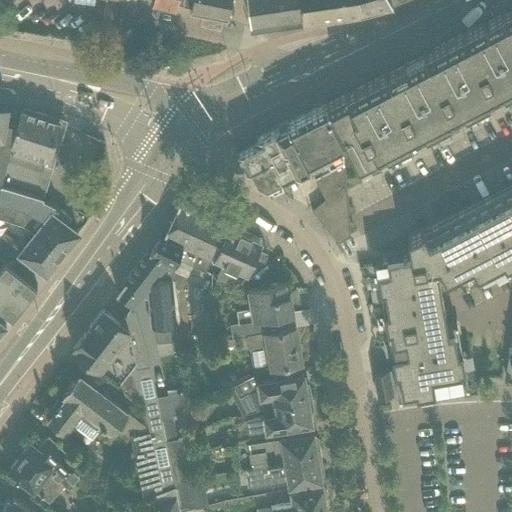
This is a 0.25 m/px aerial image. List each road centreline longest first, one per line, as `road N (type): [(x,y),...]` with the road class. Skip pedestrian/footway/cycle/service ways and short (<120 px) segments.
road 1 (residential): [(371,511),(329,274),(311,245),(241,194)]
road 2 (residential): [(263,77),(248,51),(21,0)]
road 3 (tertiary): [(0,379),(149,184)]
road 4 (residential): [(263,77),(395,31),(455,0)]
road 5 (tertiary): [(182,100),(165,83),(133,72),(0,55)]
road 6 (tertiary): [(0,76),(128,101),(145,113)]
